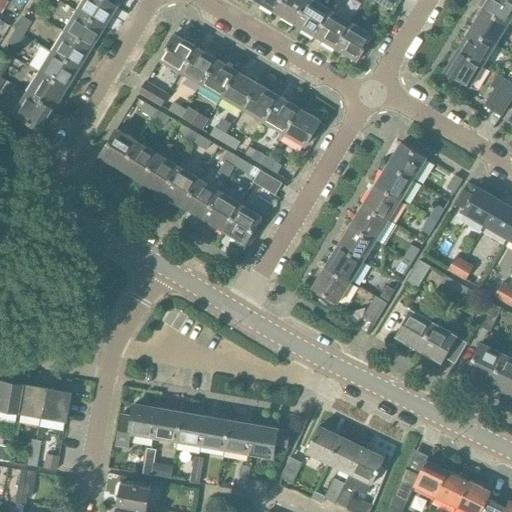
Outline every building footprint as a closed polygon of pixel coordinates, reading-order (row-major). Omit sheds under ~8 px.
[(80,0),(74,10),(101,27),(114,6),(107,1),(105,0),(80,0)] [(280,0),(253,0),(274,12),(280,0)] [(308,0),(280,0),(274,12),(294,24),(308,0)] [(308,0),(294,24),(315,36),(330,10),(312,0),(308,0)] [(511,0),(487,0),(482,9),(507,25),(511,16),(511,0)] [(482,9),(469,30),(495,45),(507,25),(482,9)] [(74,10),(62,31),(89,48),(101,27),(74,10)] [(315,36),(336,49),(351,23),(330,10),(315,36)] [(16,31),(22,35),(30,22),(24,18),(16,31)] [(351,23),(336,49),(357,61),(372,35),(351,23)] [(482,66),(495,45),(469,30),(457,50),(482,66)] [(22,35),(16,31),(8,43),(15,47),(22,35)] [(76,68),(89,48),(62,31),(49,51),(76,68)] [(175,35),(169,44),(159,60),(181,73),(196,47),(175,35)] [(64,88),(68,81),(76,68),(49,51),(41,46),(28,66),(37,72),(64,88)] [(181,73),(201,85),(217,59),(196,47),(181,73)] [(470,86),(473,81),(482,66),(457,50),(444,71),(470,86)] [(201,85),(222,97),(237,72),(217,59),(201,85)] [(51,109),(64,88),(37,72),(24,92),(51,109)] [(222,97),(242,110),(258,84),(237,72),(222,97)] [(511,98),(511,83),(510,83),(508,81),(507,82),(500,78),(498,81),(492,91),(494,92),(486,106),(501,116),(511,98)] [(167,94),(146,82),(140,93),(160,105),(167,94)] [(278,96),(258,84),(242,110),(263,122),(278,96)] [(51,109),(24,92),(11,114),(38,131),(51,109)] [(299,108),(278,96),(263,122),(283,134),(299,108)] [(152,118),(157,110),(145,103),(140,111),(152,118)] [(181,117),(185,110),(173,103),(168,110),(181,117)] [(185,110),(181,117),(193,125),(202,130),(209,119),(189,107),(186,111),(185,110)] [(299,108),(283,134),(305,147),(312,135),(317,138),(325,125),(320,122),(320,121),(299,108)] [(157,110),(152,118),(165,126),(169,118),(157,110)] [(222,142),(227,134),(214,127),(210,135),(222,142)] [(193,143),(198,135),(186,128),(181,136),(193,143)] [(138,142),(116,129),(100,156),(121,169),(138,142)] [(227,134),(222,142),(235,149),(239,142),(227,134)] [(198,135),(193,143),(206,151),(211,143),(198,135)] [(158,154),(138,142),(121,169),(141,182),(158,154)] [(413,178),(426,157),(401,142),(388,163),(413,178)] [(234,167),(239,159),(227,152),(223,160),(234,167)] [(263,167),(268,159),(255,152),(251,159),(263,167)] [(179,167),(158,154),(141,182),(162,194),(179,167)] [(239,159),(234,167),(248,175),(252,167),(239,159)] [(268,159),(263,167),(276,174),(281,167),(268,159)] [(400,199),(413,178),(388,163),(375,184),(400,199)] [(199,179),(179,167),(162,194),(183,206),(199,179)] [(260,172),(253,182),(274,195),(281,184),(260,172)] [(462,179),(454,175),(447,187),(455,192),(462,179)] [(220,191),(199,179),(183,206),(203,219),(220,191)] [(388,220),(400,199),(375,184),(363,204),(388,220)] [(499,200),(477,187),(476,186),(463,210),(486,224),(499,200)] [(241,204),(220,191),(203,219),(224,231),(241,204)] [(486,224),(509,237),(511,231),(511,207),(499,200),(486,224)] [(241,204),(224,231),(245,244),(261,216),(241,204)] [(376,240),(388,220),(363,204),(350,225),(376,240)] [(429,216),(437,221),(444,209),(437,204),(429,216)] [(437,221),(429,216),(422,228),(430,233),(437,221)] [(363,261),(376,240),(350,225),(338,246),(363,261)] [(404,257),(412,262),(420,249),(412,245),(404,257)] [(338,246),(325,266),(350,282),(363,261),(338,246)] [(457,273),(464,261),(456,256),(449,268),(457,273)] [(412,262),(404,257),(397,270),(405,274),(412,262)] [(408,280),(418,286),(430,266),(420,260),(408,280)] [(464,261),(457,273),(466,278),(473,266),(464,261)] [(350,282),(325,266),(313,287),(338,302),(350,282)] [(453,290),(458,282),(445,275),(440,282),(453,290)] [(458,282),(453,290),(464,296),(469,289),(458,282)] [(503,300),(510,288),(501,283),(494,295),(503,300)] [(379,299),(387,303),(395,290),(387,285),(379,299)] [(511,289),(510,288),(503,300),(511,305),(511,304),(511,289)] [(387,303),(379,299),(376,297),(363,317),(374,324),(387,303)] [(498,317),(502,308),(490,302),(477,326),(491,332),(498,317)] [(418,350),(434,322),(411,309),(395,337),(418,350)] [(434,322),(418,350),(441,363),(458,335),(434,322)] [(490,383),(505,354),(481,342),(466,373),(481,381),(482,379),(490,383)] [(511,357),(505,354),(490,383),(499,387),(498,389),(511,395),(511,357)] [(21,384),(0,379),(0,410),(16,414),(21,384)] [(45,388),(21,384),(16,414),(39,418),(45,388)] [(69,392),(45,388),(39,418),(63,422),(69,392)] [(131,435),(154,438),(159,409),(135,405),(133,417),(122,416),(117,448),(129,450),(131,435)] [(154,438),(177,443),(183,413),(159,409),(154,438)] [(177,443),(201,447),(206,417),(183,413),(177,443)] [(201,447),(225,451),(230,421),(206,417),(201,447)] [(225,451),(248,455),(254,425),(230,421),(225,451)] [(286,431),(254,425),(248,455),(273,459),(275,447),(284,448),(286,431)] [(328,462),(341,437),(318,426),(306,452),(328,462)] [(362,447),(341,437),(328,462),(350,473),(362,447)] [(29,453),(37,455),(39,442),(31,441),(29,453)] [(0,445),(0,459),(7,461),(10,447),(0,445)] [(345,484),(336,503),(348,508),(353,498),(357,491),(367,495),(371,485),(378,488),(387,470),(380,467),(384,458),(362,447),(350,473),(345,484)] [(146,462),(154,464),(156,451),(148,450),(146,462)] [(38,455),(37,455),(29,453),(27,465),(35,467),(38,455)] [(45,453),(43,468),(55,470),(58,456),(45,453)] [(193,470),(200,472),(203,459),(195,458),(193,470)] [(280,478),(282,479),(292,484),(301,465),(289,460),(280,478)] [(406,468),(394,496),(406,502),(414,487),(435,497),(447,471),(425,461),(419,474),(406,468)] [(154,464),(146,462),(144,474),(152,476),(154,464)] [(158,477),(171,479),(173,466),(161,463),(158,477)] [(239,479),(248,480),(250,468),(242,466),(239,479)] [(25,498),(30,499),(32,486),(24,485),(26,471),(19,470),(13,504),(24,506),(25,498)] [(200,472),(193,470),(191,482),(198,484),(200,472)] [(32,486),(34,473),(26,471),(24,485),(32,486)] [(435,497),(457,507),(469,482),(447,471),(435,497)] [(336,503),(345,484),(333,478),(325,496),(314,491),(311,499),(322,504),(325,498),(336,503)] [(245,492),(248,480),(239,479),(237,491),(245,492)] [(248,480),(245,492),(264,496),(269,484),(248,480)] [(117,507),(147,511),(151,488),(121,482),(117,507)] [(457,507),(466,511),(481,511),(487,500),(491,492),(469,482),(457,507)] [(481,511),(492,511),(496,504),(487,500),(481,511)] [(503,511),(511,511),(511,502),(509,501),(505,508),(503,511)]
